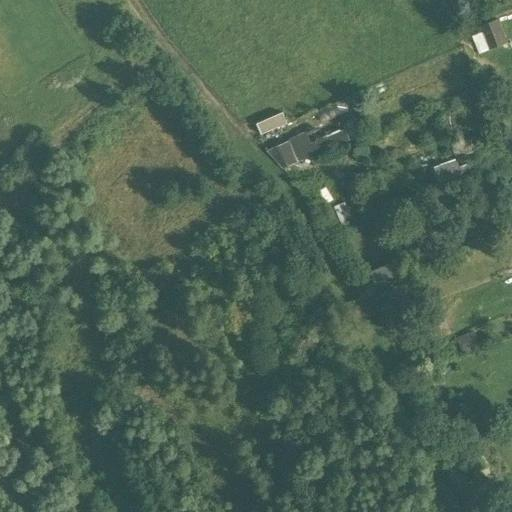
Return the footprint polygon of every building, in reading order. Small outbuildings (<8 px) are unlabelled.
[(497,21),(478,29),(488,52),(506,45),(497,21)] [(339,102),(317,112),(321,121),(343,111),(339,102)] [(259,124),(264,135),(292,122),(287,111),(259,124)] [(289,142),(298,163),(314,156),(310,148),(304,135),(289,142)] [(310,148),(314,156),(338,146),(334,138),(310,148)] [(289,142),(267,151),(283,169),(298,163),(289,142)] [(431,182),(460,176),(456,160),(428,166),(431,182)] [(410,189),(416,205),(428,200),(422,184),(410,189)] [(335,202),(342,223),(351,220),(344,199),(335,202)] [(376,273),(380,284),(401,277),(396,265),(376,273)] [(400,323),(404,334),(424,327),(420,315),(400,323)]
